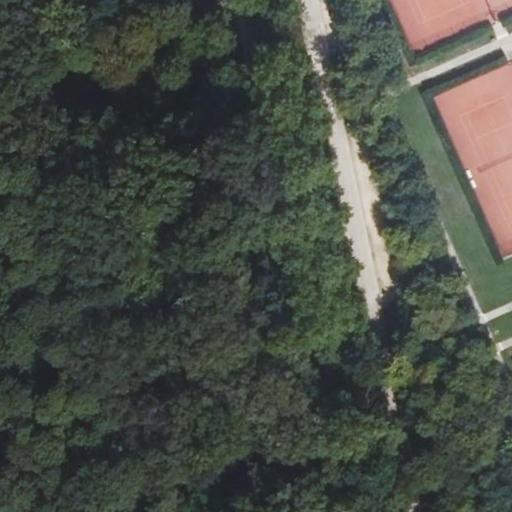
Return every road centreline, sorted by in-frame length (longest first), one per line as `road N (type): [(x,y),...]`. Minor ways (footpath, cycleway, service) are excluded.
road 1 (track): [(224,0),(321,511)]
road 2 (motorway): [(434,0),(511,486)]
road 3 (motorway): [(511,367),(455,0)]
